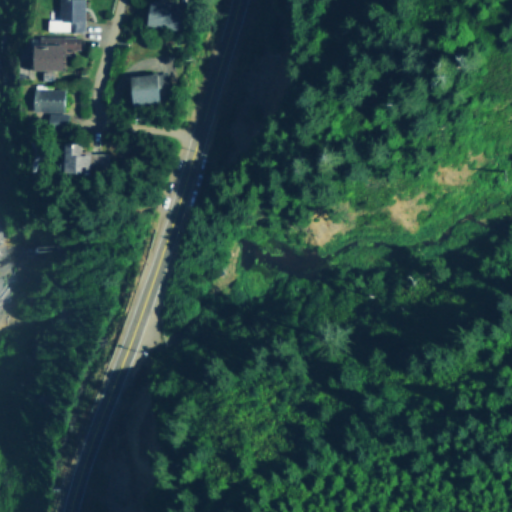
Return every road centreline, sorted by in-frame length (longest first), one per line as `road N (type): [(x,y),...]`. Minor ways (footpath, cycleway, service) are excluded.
road 1 (secondary): [(68,511),(165,243)]
road 2 (secondary): [(165,243),(236,0)]
road 3 (residential): [(197,135),(130,132),(109,117),(107,82),(123,0)]
